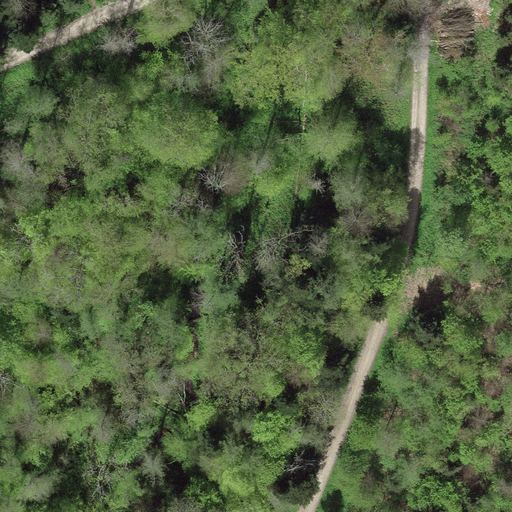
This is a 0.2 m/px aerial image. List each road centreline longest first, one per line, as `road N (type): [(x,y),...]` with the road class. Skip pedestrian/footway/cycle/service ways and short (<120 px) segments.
road 1 (track): [(428,0),(406,237),(308,511)]
road 2 (track): [(0,62),(139,0)]
